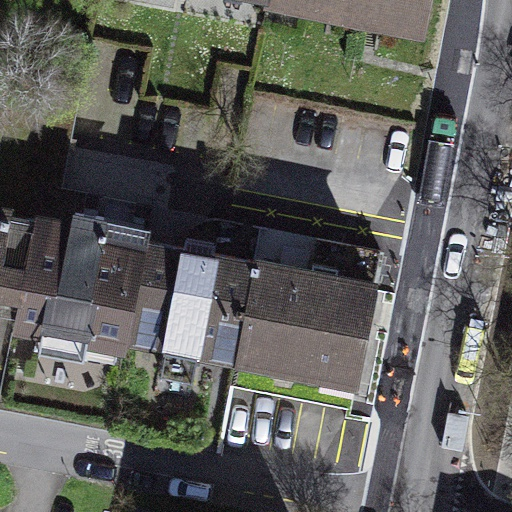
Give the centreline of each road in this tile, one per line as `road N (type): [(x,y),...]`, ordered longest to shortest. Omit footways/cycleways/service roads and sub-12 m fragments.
road 1 (tertiary): [(425,511),(511,41)]
road 2 (residential): [(384,511),(0,433)]
